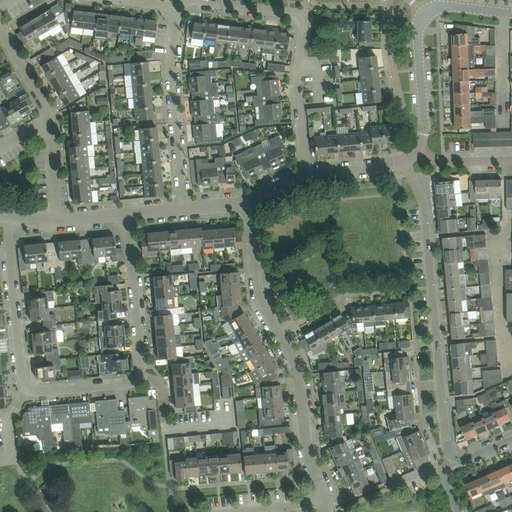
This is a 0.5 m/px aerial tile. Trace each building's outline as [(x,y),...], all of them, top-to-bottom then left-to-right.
[(46,13),(40,16),(48,30),(59,24),(65,35),(67,33),(66,24),(64,12),(63,12),(63,13),(55,17),(50,9),(49,7),(44,10),(46,13)] [(66,24),(67,33),(70,34),(82,35),(83,29),(85,13),(78,12),(79,9),(73,8),(73,14),(65,13),(64,13),(64,12),(66,24)] [(85,13),(83,29),(95,30),(97,11),(92,10),(92,13),(85,13)] [(106,39),(107,32),(109,16),(102,15),(103,12),(97,11),(95,30),(94,37),(106,39)] [(109,16),(107,32),(119,34),(121,14),(116,13),(116,16),(109,16)] [(119,34),(131,35),(133,18),(126,17),(126,15),(121,14),(119,34)] [(48,30),(40,16),(34,19),(32,17),(28,20),(38,36),(48,30)] [(139,19),(133,18),(131,35),(136,36),(135,45),(142,46),(142,41),(143,37),(145,17),(140,16),(139,19)] [(150,18),(145,17),(143,37),(155,38),(157,22),(150,21),(150,18)] [(339,29),(345,29),(357,29),(357,43),(360,43),(370,43),(370,22),(357,22),(346,22),(346,19),(339,19),(339,29)] [(40,41),(38,36),(28,20),(23,22),(25,25),(19,28),(22,33),(27,43),(33,39),(37,44),(41,42),(40,41)] [(191,39),(190,45),(202,47),(203,40),(206,21),(200,20),(200,23),(193,22),(193,26),(192,29),(192,34),(191,39)] [(203,40),(215,42),(217,25),(211,24),(211,21),(206,21),(203,40)] [(217,25),(215,42),(227,43),(230,24),(224,23),(224,26),(217,25)] [(230,24),(227,43),(226,49),(238,51),(239,45),(241,28),(235,27),(235,24),(230,24)] [(452,35),(453,47),(480,46),(480,38),(475,38),(475,27),(455,25),(456,35),(452,35)] [(241,28),(239,45),(251,46),(253,27),(248,26),(248,29),(241,28)] [(251,46),(263,48),(265,31),(258,30),(259,27),(253,27),(251,46)] [(274,55),(277,30),(272,29),(271,32),(265,31),(263,48),(262,54),(274,55)] [(282,50),(292,51),(294,38),(290,38),(290,37),(289,37),(289,34),(282,33),(283,30),(277,30),(274,55),(281,56),(282,50)] [(63,50),(70,46),(68,39),(60,44),(63,50)] [(81,45),(68,39),(70,46),(79,50),(81,45)] [(480,46),(453,47),(453,59),(469,59),(475,58),(475,52),(480,51),(480,46)] [(54,55),(51,48),(46,51),(50,58),(54,55)] [(36,57),(40,64),(50,58),(46,51),(36,57)] [(92,51),(90,55),(103,61),(104,56),(92,51)] [(153,51),(141,52),(141,60),(143,60),(152,59),(153,51)] [(85,61),(88,57),(76,52),(74,56),(85,61)] [(377,68),(376,56),(358,58),(359,70),(377,68)] [(41,66),(47,76),(62,68),(56,58),(41,66)] [(469,59),(453,59),(454,71),(485,70),(485,69),(481,69),(476,70),(475,58),(469,59)] [(485,58),(485,69),(485,70),(496,69),(496,58),(485,58)] [(236,67),(240,68),(248,69),(249,64),(241,63),(242,60),(237,60),(237,62),(236,67)] [(189,70),(201,69),(201,61),(189,63),(189,70)] [(148,74),(147,62),(137,63),(130,64),(124,64),(125,76),(131,76),(148,74)] [(285,66),(273,64),(272,72),(284,73),(285,66)] [(62,68),(47,76),(53,86),(68,78),(62,68)] [(377,68),(359,70),(361,81),(378,79),(377,68)] [(485,70),(454,71),(454,83),(470,82),(469,76),(474,76),(474,79),(480,79),(480,77),(488,77),(489,81),(496,81),(496,76),(496,69),(485,70)] [(215,70),(199,72),(189,73),(190,78),(188,78),(189,86),(211,83),(210,76),(215,76),(215,70)] [(2,87),(14,80),(18,78),(15,73),(10,75),(0,81),(0,82),(3,88),(2,87)] [(149,85),(148,74),(131,76),(132,87),(149,85)] [(278,88),(277,80),(276,80),(276,75),(266,76),(250,78),(251,83),(256,83),(256,90),(278,88)] [(68,78),(53,86),(58,96),(73,88),(68,78)] [(361,81),(362,93),(379,91),(378,79),(361,81)] [(470,94),(470,82),(454,83),(455,95),(470,94)] [(217,95),(216,89),(212,90),(211,83),(189,86),(190,93),(191,93),(192,97),(217,95)] [(133,98),(151,96),(149,85),(132,87),(133,98)] [(73,88),(58,96),(64,106),(79,98),(73,88)] [(278,88),(256,90),(257,96),(252,97),(253,102),(278,100),(277,96),(279,95),(278,88)] [(379,91),(362,93),(363,104),(380,102),(379,91)] [(12,103),(22,120),(32,114),(31,111),(35,108),(26,92),(17,98),(18,99),(12,103)] [(455,106),(471,106),(470,94),(455,95),(455,106)] [(213,100),(217,100),(217,98),(217,95),(192,97),(192,101),(191,102),(192,109),(213,107),(213,100)] [(151,96),(133,98),(134,109),(152,107),(151,96)] [(258,107),(259,113),(280,111),(280,104),(278,104),(278,100),(253,102),(253,107),(258,107)] [(11,126),(22,120),(12,103),(1,109),(0,106),(0,119),(1,122),(7,119),(11,126)] [(471,106),(455,106),(455,112),(455,116),(456,118),(496,116),(496,110),(482,110),(482,111),(471,111),(471,110),(471,106)] [(134,109),(135,121),(143,120),(153,119),(152,107),(134,109)] [(214,114),(213,107),(192,109),(192,117),(194,117),(194,121),(219,119),(219,113),(214,114)] [(71,113),(72,124),(89,123),(88,111),(71,113)] [(259,113),(259,120),(254,121),(255,126),(270,125),(280,124),(280,120),(281,119),(280,111),(259,113)] [(456,120),(456,123),(456,130),(471,129),(471,124),(483,124),(483,123),(485,123),(485,129),(491,128),(496,128),(496,116),(456,118),(456,120)] [(220,124),(219,119),(194,121),(194,125),(193,125),(194,133),(216,131),(215,124),(220,124)] [(90,134),(89,123),(72,124),(73,136),(90,134)] [(393,125),(381,126),(383,143),(395,142),(393,125)] [(372,144),(383,143),(381,126),(370,127),(370,132),(372,144)] [(157,140),(156,128),(146,129),(139,129),(140,141),(157,140)] [(196,145),(206,144),(222,143),(221,137),(216,138),(216,131),(194,133),(195,141),(196,141),(196,145)] [(372,149),(372,144),(370,132),(359,133),(361,150),(372,149)] [(313,138),(315,155),(327,154),(325,136),(325,133),(322,133),(319,133),(320,137),(313,138)] [(349,152),(361,150),(359,133),(348,134),(349,152)] [(91,145),(90,134),(73,136),(74,147),(91,145)] [(336,135),(338,153),(349,152),(348,134),(336,135)] [(327,154),(338,153),(336,135),(325,136),(327,154)] [(279,165),(286,162),(285,161),(289,159),(279,136),(270,140),(267,141),(269,146),(279,165)] [(140,141),(141,152),(158,151),(157,140),(140,141)] [(269,146),(267,146),(264,148),(262,144),(257,146),(267,169),(271,167),(272,169),(279,165),(269,146)] [(87,151),(92,151),(91,145),(74,147),(69,147),(70,159),(88,158),(87,151)] [(222,183),(226,183),(226,184),(234,183),(233,173),(233,161),(232,161),(232,156),(225,157),(224,146),(218,146),(219,158),(222,183)] [(252,148),(246,151),(248,156),(257,176),(264,172),(263,171),(267,169),(257,146),(252,148)] [(141,152),(142,164),(159,162),(158,151),(141,152)] [(257,176),(248,156),(242,158),(240,154),(235,156),(241,170),(245,179),(249,177),(250,179),(257,176)] [(71,171),(89,169),(88,158),(70,159),(71,171)] [(210,186),(218,185),(218,183),(222,183),(219,158),(214,158),(215,163),(208,164),(210,186)] [(202,164),(201,159),(196,160),(198,185),(202,185),(202,186),(210,186),(208,164),(202,164)] [(160,173),(159,162),(142,164),(143,175),(160,173)] [(89,169),(71,171),(72,182),(90,180),(89,169)] [(162,185),(160,173),(143,175),(144,186),(155,185),(162,185)] [(111,178),(107,178),(98,179),(99,186),(110,185),(111,185),(116,185),(115,178),(111,178)] [(91,191),(90,180),(72,182),(73,193),(91,191)] [(502,199),(502,190),(502,180),(489,181),(490,199),(502,199)] [(454,181),(435,183),(437,196),(450,194),(455,194),(454,181)] [(476,181),(477,193),(477,200),(490,199),(489,181),(476,181)] [(162,185),(155,185),(144,186),(145,198),(163,196),(162,185)] [(73,193),(75,205),(92,203),(91,191),(73,193)] [(457,207),(455,194),(450,194),(437,196),(438,208),(452,207),(455,207),(457,207)] [(451,207),(455,207),(452,207),(438,208),(439,221),(453,220),(458,219),(457,214),(452,214),(451,207)] [(471,218),(468,218),(468,231),(476,231),(475,218),(471,218)] [(440,234),(459,232),(458,219),(453,220),(439,221),(440,234)] [(478,226),(478,230),(478,231),(491,230),(490,225),(490,222),(490,220),(483,220),(483,225),(478,226)] [(201,229),(190,230),(191,248),(202,246),(201,232),(201,229)] [(222,230),(216,230),(216,229),(212,230),(212,231),(211,231),(213,248),(213,250),(224,249),(224,247),(222,230)] [(233,229),(222,230),(224,247),(234,246),(235,249),(242,249),(240,235),(234,235),(233,229)] [(179,231),(181,249),(191,248),(190,230),(179,231)] [(181,249),(179,231),(168,232),(170,250),(181,249)] [(202,249),(213,248),(211,231),(201,232),(202,246),(202,249)] [(168,232),(157,233),(159,251),(170,250),(168,232)] [(141,241),(142,252),(159,251),(157,233),(146,234),(147,241),(141,241)] [(487,247),(486,235),(474,236),(475,248),(487,247)] [(103,238),(105,257),(112,256),(112,262),(123,261),(121,248),(115,249),(114,237),(103,238)] [(443,239),(444,251),(458,250),(463,249),(464,249),(462,237),(443,239)] [(93,251),(87,252),(88,264),(99,263),(98,257),(105,257),(103,238),(92,239),(93,251)] [(78,265),(88,264),(87,252),(81,252),(80,240),(69,241),(71,260),(77,259),(78,265)] [(59,255),(53,255),(54,268),(58,267),(60,267),(64,267),(64,261),(71,260),(69,241),(58,243),(59,255)] [(50,268),(54,268),(53,255),(47,256),(45,244),(34,245),(36,263),(43,263),(44,269),(50,268)] [(36,263),(34,245),(23,246),(25,258),(18,258),(20,271),(30,270),(30,264),(36,263)] [(477,261),(488,260),(487,247),(475,248),(477,259),(477,261)] [(463,249),(458,250),(444,251),(445,264),(459,263),(464,262),(463,249)] [(488,260),(477,261),(478,261),(479,266),(479,273),(489,272),(488,260)] [(465,275),(465,269),(459,269),(459,263),(445,264),(447,277),(460,275),(465,275)] [(183,265),(171,266),(172,273),(183,272),(183,265)] [(220,274),(221,285),(239,283),(238,272),(220,274)] [(491,285),(489,272),(479,273),(481,286),(491,285)] [(177,280),(176,275),(163,276),(153,277),(154,283),(154,288),(172,287),(171,281),(177,280)] [(460,275),(447,277),(447,282),(448,289),(461,288),(460,275)] [(240,294),(239,283),(221,285),(222,296),(240,294)] [(107,285),(97,286),(94,287),(95,293),(95,297),(96,304),(102,303),(120,301),(119,290),(113,291),(113,285),(107,285)] [(492,298),(491,285),(481,286),(482,299),(492,298)] [(173,297),(172,287),(154,288),(155,293),(155,299),(173,297)] [(461,288),(448,289),(449,302),(462,301),(467,300),(466,287),(461,288)] [(40,298),(28,299),(29,310),(48,309),(48,308),(54,308),(53,301),(52,291),(50,291),(40,292),(40,298)] [(222,316),(234,312),(233,306),(241,305),(240,294),(222,296),(216,296),(217,308),(213,308),(214,318),(215,318),(222,316)] [(183,307),(175,308),(174,308),(173,297),(155,299),(156,310),(162,310),(163,316),(172,315),(176,314),(184,314),(183,307)] [(493,310),(492,298),(482,299),(477,299),(478,308),(483,307),(483,311),(493,310)] [(103,310),(97,311),(98,321),(110,320),(116,319),(116,313),(122,313),(120,301),(102,303),(103,310)] [(449,308),(450,308),(450,314),(464,313),(462,301),(449,302),(449,303),(448,304),(448,307),(449,308)] [(395,319),(396,319),(406,318),(410,318),(409,307),(405,307),(405,303),(401,303),(397,304),(394,304),(395,319)] [(395,319),(394,304),(391,304),(383,305),(385,320),(395,319)] [(374,321),(374,327),(385,325),(385,320),(383,305),(376,306),(373,306),(374,321)] [(364,328),(374,327),(374,321),(373,306),(372,306),(369,306),(362,307),(363,322),(364,328)] [(351,312),(342,317),(350,329),(352,333),(357,332),(364,331),(364,328),(363,322),(362,307),(354,308),(351,308),(351,312)] [(42,320),(43,326),(56,325),(55,315),(49,315),(48,309),(29,310),(30,321),(42,320)] [(484,324),(494,323),(493,310),(483,311),(484,324)] [(222,316),(226,322),(226,323),(228,322),(233,332),(249,323),(243,313),(240,315),(237,317),(234,312),(222,316)] [(350,329),(342,317),(340,314),(337,316),(336,313),(329,317),(331,319),(339,334),(349,328),(350,329)] [(450,314),(451,327),(465,326),(470,325),(469,313),(464,313),(450,314)] [(178,316),(176,314),(172,315),(163,316),(154,316),(155,328),(173,326),(177,325),(179,323),(178,316)] [(325,323),(322,324),(322,325),(330,339),(338,335),(339,334),(331,319),(325,323)] [(110,320),(98,321),(99,332),(99,338),(105,338),(124,336),(123,325),(111,326),(110,320)] [(233,332),(239,341),(254,332),(249,323),(233,332)] [(473,333),(473,338),(496,336),(494,323),(484,324),(478,324),(479,333),(473,333)] [(32,334),(33,345),(51,343),(57,342),(57,336),(56,331),(62,331),(61,325),(56,325),(43,326),(44,332),(32,334)] [(321,345),(324,350),(324,351),(334,345),(330,339),(322,325),(321,325),(319,326),(312,330),(321,345)] [(156,338),(174,337),(174,336),(173,326),(155,328),(156,332),(156,338)] [(451,327),(453,340),(466,338),(465,326),(451,327)] [(304,339),(299,342),(306,353),(311,350),(315,348),(318,354),(324,351),(324,350),(321,345),(312,330),(306,334),(303,335),(303,336),(304,339)] [(238,353),(260,341),(254,332),(239,341),(233,344),(238,353)] [(113,354),(113,348),(125,347),(124,336),(105,338),(99,338),(100,345),(101,352),(101,355),(113,354)] [(180,336),(174,336),(174,337),(156,338),(157,343),(157,348),(157,349),(175,347),(182,347),(180,336)] [(481,354),(497,353),(496,340),(486,341),(487,353),(481,354)] [(260,341),(238,353),(244,363),(245,362),(250,360),(265,351),(260,341)] [(477,348),(477,342),(451,345),(452,358),(470,356),(474,356),(473,348),(477,348)] [(34,356),(46,354),(46,361),(59,360),(58,349),(52,350),(51,343),(33,345),(34,356)] [(158,360),(169,359),(176,358),(175,347),(157,349),(158,360)] [(363,366),(362,359),(364,355),(361,350),(360,348),(353,352),(356,358),(354,359),(355,367),(358,367),(363,366)] [(215,349),(209,353),(212,357),(214,361),(222,359),(217,349),(215,349)] [(255,369),(271,360),(265,351),(250,360),(255,369)] [(385,372),(409,369),(409,361),(408,358),(408,357),(403,357),(402,351),(383,353),(384,359),(385,372)] [(97,356),(98,362),(102,362),(102,364),(102,366),(102,368),(101,370),(100,372),(100,374),(99,374),(99,375),(101,375),(102,376),(104,376),(105,376),(107,376),(108,376),(109,376),(110,376),(112,375),(113,375),(114,374),(116,373),(117,372),(118,371),(127,370),(126,359),(119,360),(119,357),(120,357),(120,356),(119,356),(119,354),(119,353),(113,354),(101,355),(97,356)] [(481,354),(482,364),(488,363),(489,367),(499,366),(497,353),(481,354)] [(452,358),(454,370),(471,369),(470,356),(452,358)] [(173,376),(191,374),(190,363),(193,363),(192,357),(182,358),(176,358),(169,359),(170,365),(172,365),(173,376)] [(54,371),(60,370),(60,366),(66,366),(65,359),(59,360),(46,361),(47,367),(35,368),(36,379),(42,379),(43,383),(55,381),(54,371)] [(256,384),(261,383),(276,378),(273,372),(276,370),(271,360),(255,369),(261,379),(261,378),(261,382),(256,384)] [(361,380),(360,376),(360,369),(355,370),(356,376),(351,377),(351,381),(361,380)] [(409,369),(385,372),(386,379),(387,390),(406,388),(405,382),(410,382),(410,381),(410,377),(409,369)] [(472,381),(471,369),(454,370),(455,383),(472,381)] [(501,370),(483,372),(483,379),(488,379),(502,375),(501,370)] [(323,384),(339,382),(344,382),(344,377),(339,377),(338,371),(332,372),(322,373),(322,374),(322,377),(323,384)] [(173,376),(174,387),(192,385),(200,384),(199,373),(191,374),(173,376)] [(365,392),(370,392),(373,392),(372,373),(363,374),(365,392)] [(503,382),(502,375),(488,379),(483,379),(484,388),(484,389),(488,388),(502,382),(503,382)] [(263,398),(281,396),(280,385),(277,385),(276,378),(261,383),(256,384),(257,399),(263,398)] [(455,383),(456,396),(474,394),(472,381),(455,383)] [(324,394),(321,395),(344,393),(345,393),(345,387),(344,382),(339,382),(323,384),(323,391),(323,392),(324,394)] [(193,395),(192,385),(174,387),(175,397),(193,395)] [(487,393),(486,393),(489,400),(493,399),(492,395),(492,394),(497,392),(495,387),(486,391),(487,393)] [(406,395),(406,388),(387,390),(388,397),(394,396),(395,408),(413,407),(412,399),(412,395),(412,394),(406,395)] [(345,403),(344,393),(321,395),(321,398),(322,406),(339,404),(345,403)] [(480,404),(489,400),(486,393),(477,397),(480,404)] [(193,395),(175,397),(176,408),(184,408),(184,414),(197,412),(197,406),(194,406),(193,395)] [(148,437),(152,437),(153,443),(159,442),(155,400),(154,400),(155,410),(150,410),(148,396),(128,398),(131,427),(141,427),(141,431),(148,431),(148,437)] [(263,398),(264,409),(282,407),(281,396),(263,398)] [(95,402),(95,403),(96,411),(96,414),(97,428),(108,427),(109,434),(109,436),(120,435),(126,434),(126,430),(125,422),(125,421),(124,411),(123,411),(123,415),(118,415),(118,411),(117,400),(95,402)] [(242,400),(235,401),(235,404),(236,406),(236,412),(243,411),(242,400)] [(465,400),(457,400),(458,415),(468,411),(466,407),(465,400)] [(496,401),(490,404),(495,413),(500,425),(511,421),(507,411),(506,408),(500,411),(497,405),(496,401)] [(69,404),(72,439),(73,451),(82,450),(79,424),(91,423),(89,402),(88,402),(89,406),(81,407),(81,403),(69,404)] [(323,416),(340,415),(339,410),(345,409),(345,403),(339,404),(322,406),(323,413),(323,416)] [(49,406),(51,425),(52,432),(63,430),(64,440),(65,451),(73,451),(72,439),(69,404),(57,405),(57,409),(50,410),(49,406)] [(52,439),(52,432),(51,425),(49,406),(49,410),(42,410),(42,407),(29,408),(26,412),(25,413),(22,417),(23,418),(22,421),(23,437),(35,436),(37,439),(39,439),(39,441),(44,440),(45,447),(44,447),(44,450),(42,450),(43,453),(45,453),(53,453),(53,445),(52,439)] [(260,426),(268,426),(281,425),(281,418),(283,418),(282,407),(264,409),(258,409),(260,426)] [(411,426),(409,419),(414,419),(414,418),(414,414),(413,407),(395,408),(396,415),(389,417),(387,421),(388,425),(390,432),(406,428),(411,426)] [(487,412),(482,414),(484,418),(489,430),(500,425),(495,413),(489,416),(487,412)] [(489,430),(484,418),(482,414),(476,417),(475,413),(470,416),(473,423),(478,435),(489,430)] [(340,415),(323,416),(323,417),(323,420),(324,427),(341,426),(346,425),(345,414),(340,415)] [(478,435),(473,423),(462,428),(467,440),(478,435)] [(345,436),(342,436),(341,426),(324,427),(325,435),(325,438),(331,438),(334,446),(347,440),(345,436)] [(408,435),(406,428),(390,432),(387,433),(389,439),(396,437),(402,451),(408,449),(424,442),(419,431),(408,435)] [(178,437),(173,438),(167,439),(168,450),(174,450),(173,445),(176,445),(178,437)] [(351,439),(347,441),(347,440),(334,446),(329,448),(333,458),(348,452),(355,449),(351,439)] [(424,442),(408,449),(411,457),(415,466),(426,462),(428,461),(426,455),(429,453),(427,449),(424,442)] [(264,447),(265,455),(267,472),(277,471),(276,454),(275,446),(264,447)] [(256,473),(254,456),(253,448),(245,448),(245,450),(242,451),(245,475),(256,473)] [(288,463),(293,463),(292,449),(286,450),(286,453),(276,454),(277,471),(288,470),(288,463)] [(359,459),(355,449),(348,452),(333,458),(336,465),(337,468),(353,462),(358,459),(359,459)] [(202,458),(196,458),(198,476),(209,475),(207,457),(207,452),(201,453),(202,458)] [(229,455),(230,473),(241,472),(240,454),(229,455)] [(229,455),(218,456),(220,474),(230,473),(229,455)] [(254,456),(256,473),(267,472),(265,455),(254,456)] [(207,457),(209,475),(220,474),(218,456),(207,457)] [(390,481),(399,477),(393,470),(388,457),(381,460),(390,481)] [(187,477),(188,477),(198,476),(196,458),(185,459),(186,462),(187,477)] [(170,475),(176,475),(176,481),(188,480),(188,477),(187,477),(186,462),(185,459),(169,461),(170,475)] [(338,471),(336,472),(339,479),(341,478),(362,469),(363,469),(359,459),(353,462),(337,468),(337,469),(338,471)] [(379,462),(374,465),(378,475),(381,480),(382,484),(388,482),(386,478),(384,472),(379,462)] [(511,485),(510,481),(511,479),(511,470),(510,466),(499,470),(505,483),(506,487),(507,488),(511,485)] [(364,474),(362,469),(341,478),(346,488),(350,487),(354,496),(370,489),(364,474)] [(499,470),(488,475),(494,488),(495,491),(506,487),(505,483),(499,470)] [(495,491),(494,488),(488,475),(477,480),(483,493),(484,496),(495,491)] [(477,480),(466,485),(472,497),(483,493),(477,480)] [(511,504),(511,499),(511,497),(507,498),(507,499),(505,500),(506,501),(502,503),(501,501),(500,501),(503,508),(511,504)]
